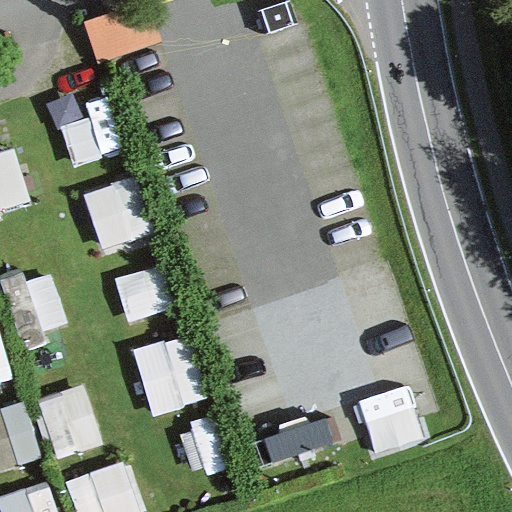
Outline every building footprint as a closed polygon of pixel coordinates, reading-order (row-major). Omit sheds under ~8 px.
[(153,12),(94,21),(100,58),(158,49),(153,12)] [(0,215),(37,202),(18,154),(0,160),(0,215)] [(161,235),(143,177),(89,194),(107,251),(161,235)] [(132,318),(179,308),(171,269),(124,279),(132,318)] [(198,337),(142,347),(153,414),(210,404),(198,337)] [(45,402),(63,458),(108,443),(90,388),(45,402)] [(75,483),(85,511),(148,511),(130,462),(75,483)]
